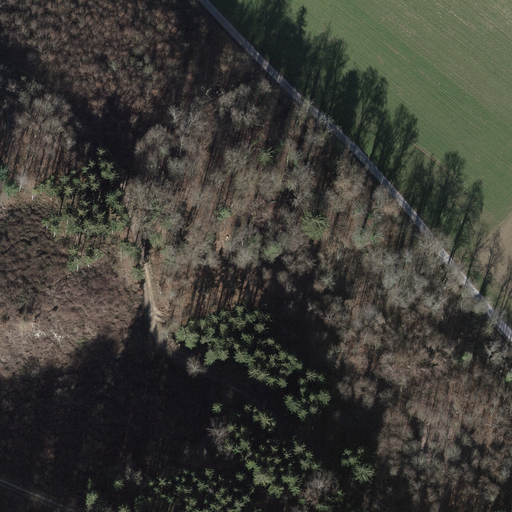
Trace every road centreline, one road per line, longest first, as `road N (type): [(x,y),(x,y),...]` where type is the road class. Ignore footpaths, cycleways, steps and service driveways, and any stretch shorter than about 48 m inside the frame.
road 1 (track): [(0,57),(31,74),(120,166),(152,329),(165,348),(265,405),(389,511)]
road 2 (track): [(511,330),(357,144),(204,0)]
